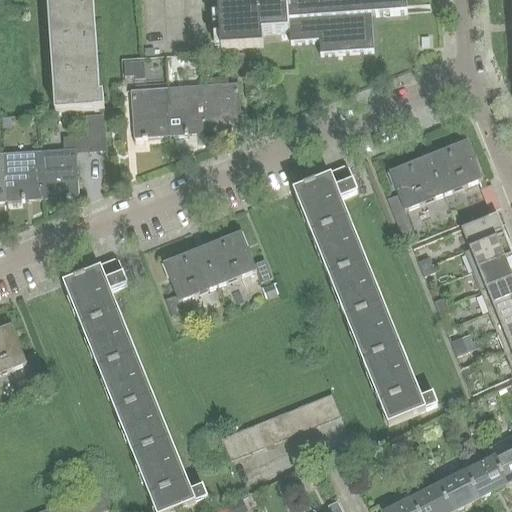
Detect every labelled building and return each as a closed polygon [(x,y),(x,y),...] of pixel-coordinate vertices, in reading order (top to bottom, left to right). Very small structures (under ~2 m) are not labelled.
[(101,96),(93,0),(48,0),(56,115),(104,111),(103,96),(101,96)] [(410,0),(219,0),(223,52),(265,49),(264,37),(292,35),(293,45),(324,43),(325,58),(377,55),(375,20),(411,17),(410,0)] [(237,57),(237,71),(249,70),(248,56),(237,57)] [(147,82),(145,63),(126,65),(127,79),(136,78),(136,83),(147,82)] [(205,104),(207,136),(243,133),(240,85),(200,88),(202,104),(205,104)] [(200,88),(171,90),(172,107),(169,107),(171,138),(207,136),(205,104),(202,104),(200,88)] [(136,141),(171,138),(169,107),(172,107),(171,90),(132,93),(136,141)] [(87,120),(90,159),(110,158),(107,119),(87,120)] [(2,131),(12,131),(12,121),(2,121),(2,131)] [(483,183),(474,161),(469,163),(463,146),(447,152),(463,191),(483,183)] [(42,170),(43,202),(80,199),(77,151),(38,154),(39,170),(42,170)] [(463,191),(447,152),(433,158),(432,154),(426,156),(444,199),(463,191)] [(38,154),(7,156),(8,172),(5,172),(8,204),(43,202),(42,170),(39,170),(38,154)] [(444,199),(426,156),(421,158),(423,162),(409,168),(425,207),(444,199)] [(425,207),(409,168),(394,174),(401,190),(396,193),(398,198),(388,202),(403,238),(414,234),(406,214),(425,207)] [(349,172),(332,179),(336,188),(354,181),(350,171),(349,172)] [(359,195),(355,185),(354,181),(336,188),(332,179),(332,178),(294,194),(388,428),(439,407),(434,394),(420,399),(341,202),(359,195)] [(461,233),(470,253),(506,239),(497,218),(461,233)] [(217,245),(232,283),(255,273),(260,285),(271,280),(264,262),(250,268),(244,253),(239,255),(232,238),(217,245)] [(470,253),(478,273),(511,259),(511,254),(506,239),(470,253)] [(217,289),(232,283),(217,245),(207,248),(205,244),(200,246),(217,289)] [(202,295),(217,289),(200,246),(195,248),(197,252),(187,256),(202,295)] [(178,305),(202,295),(187,256),(171,263),(178,280),(173,281),(179,296),(165,302),(172,320),(183,316),(178,305)] [(511,259),(478,273),(486,293),(511,282),(511,259)] [(421,273),(432,269),(429,261),(418,266),(421,273)] [(119,266),(102,272),(106,283),(124,276),(120,265),(119,265),(119,266)] [(421,273),(424,281),(435,276),(432,269),(421,273)] [(106,283),(102,272),(64,287),(153,511),(179,511),(208,501),(202,487),(190,492),(112,295),(129,288),(124,276),(106,283)] [(511,282),(486,293),(480,295),(489,316),(511,306),(511,282)] [(278,297),(274,286),(262,290),(266,301),(278,297)] [(434,306),(437,313),(448,308),(445,301),(434,306)] [(511,306),(489,316),(497,336),(511,329),(511,306)] [(437,313),(440,320),(451,316),(448,308),(437,313)] [(511,329),(497,336),(504,355),(511,351),(511,329)] [(0,333),(0,363),(5,377),(27,368),(31,379),(42,374),(35,355),(24,360),(18,345),(14,347),(7,330),(0,333)] [(453,353),(465,348),(462,341),(450,346),(453,353)] [(453,353),(456,360),(468,356),(465,348),(453,353)] [(473,368),(461,373),(465,380),(476,376),(473,368)] [(320,402),(329,424),(341,419),(332,397),(320,402)] [(318,429),(329,424),(320,402),(309,406),(318,429)] [(318,429),(309,406),(298,411),(307,433),(318,429)] [(296,438),(307,433),(298,411),(287,415),(296,438)] [(296,438),(287,415),(276,419),(286,442),(296,438)] [(275,446),(286,442),(276,419),(265,424),(275,446)] [(275,446),(265,424),(254,428),(264,451),(275,446)] [(253,455),(264,451),(254,428),(244,433),(253,455)] [(253,455),(244,433),(233,437),(242,460),(253,455)] [(230,465),(242,460),(233,437),(221,442),(230,465)] [(403,454),(399,445),(385,451),(389,460),(403,454)] [(511,449),(493,459),(507,488),(511,485),(511,449)] [(493,459),(465,473),(480,501),(507,488),(493,459)] [(458,511),(480,501),(465,473),(438,486),(451,511),(458,511)] [(287,497),(299,491),(300,484),(295,474),(279,482),(287,497)] [(451,511),(438,486),(411,500),(416,511),(451,511)] [(90,496),(96,511),(110,511),(102,491),(90,496)] [(83,511),(96,511),(90,496),(79,500),(83,511)] [(83,511),(79,500),(68,504),(71,511),(83,511)] [(416,511),(411,500),(386,511),(416,511)] [(247,511),(242,502),(227,509),(228,511),(247,511)]
